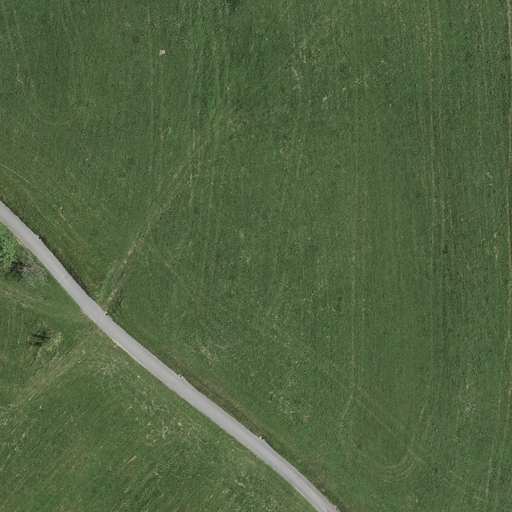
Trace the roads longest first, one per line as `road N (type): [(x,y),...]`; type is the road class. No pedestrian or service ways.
road 1 (track): [(95,319),(271,451),(329,511)]
road 2 (residential): [(95,319),(0,214)]
